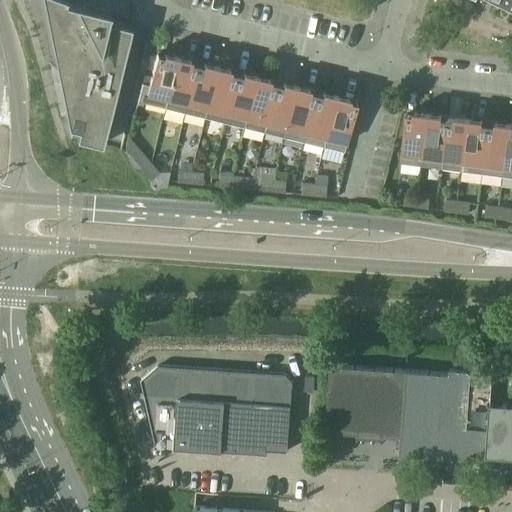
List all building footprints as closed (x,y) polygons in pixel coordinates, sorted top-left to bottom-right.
[(108,20),(110,11),(64,0),(47,0),(71,116),(68,128),(78,130),(76,138),(102,144),(131,25),(108,20)] [(511,0),(495,0),(495,2),(511,10),(511,0)] [(141,81),(137,100),(165,107),(178,57),(163,53),(163,55),(156,53),(148,83),(141,81)] [(165,107),(185,112),(198,62),(178,57),(165,107)] [(185,112),(205,117),(217,67),(198,62),(185,112)] [(205,117),(225,122),(225,121),(237,71),(217,67),(205,117)] [(225,121),(225,122),(245,127),(245,126),(257,76),(237,71),(225,121)] [(245,126),(245,127),(264,132),(267,122),(277,81),(257,76),(245,126)] [(267,122),(264,132),(284,136),(287,127),(297,86),(277,81),(267,122)] [(304,141),(316,91),(297,86),(287,127),(284,136),(304,141)] [(304,141),(324,146),(336,96),(316,91),(304,141)] [(324,146),(343,151),(355,102),(348,101),(349,99),(336,96),(324,146)] [(415,113),(408,112),(401,162),(423,165),(429,113),(415,111),(415,113)] [(444,158),(450,116),(429,113),(423,165),(443,167),(443,166),(444,158)] [(444,158),(443,166),(463,168),(464,161),(470,119),(450,116),(444,158)] [(483,173),(490,121),(470,119),(464,161),(463,168),(463,170),(483,173)] [(483,173),(503,175),(504,175),(510,124),(490,121),(483,173)] [(504,175),(503,175),(511,176),(511,124),(510,124),(504,175)] [(142,169),(151,162),(129,137),(127,137),(124,149),(134,160),(142,169)] [(150,179),(159,171),(151,162),(142,169),(150,179)] [(177,180),(191,182),(192,171),(178,169),(177,180)] [(202,183),(203,172),(192,171),(191,182),(202,183)] [(218,184),(232,186),(233,175),(219,173),(218,184)] [(316,174),(315,183),(314,183),(313,194),(325,195),(327,175),(316,174)] [(243,187),(244,176),(233,175),(232,186),(243,187)] [(273,190),(274,179),(260,178),(259,188),(273,190)] [(274,179),(273,190),(284,191),(285,180),(274,179)] [(313,194),(314,183),(301,182),(300,192),(313,194)] [(404,203),(405,203),(417,205),(419,194),(406,192),(404,203)] [(429,207),(431,196),(419,194),(417,205),(429,207)] [(457,211),(459,200),(446,198),(445,209),(457,211)] [(459,200),(457,211),(469,212),(471,201),(459,200)] [(485,215),(498,216),(500,206),(487,204),(485,215)] [(510,218),(511,207),(500,206),(498,216),(510,218)] [(158,364),(142,378),(157,445),(267,452),(268,449),(288,450),(293,381),(286,373),(273,372),(158,364)] [(402,435),(401,453),(488,459),(489,452),(492,400),(511,400),(511,371),(450,367),(450,372),(331,364),(327,430),(402,435)] [(489,452),(511,453),(511,400),(492,400),(489,452)]
